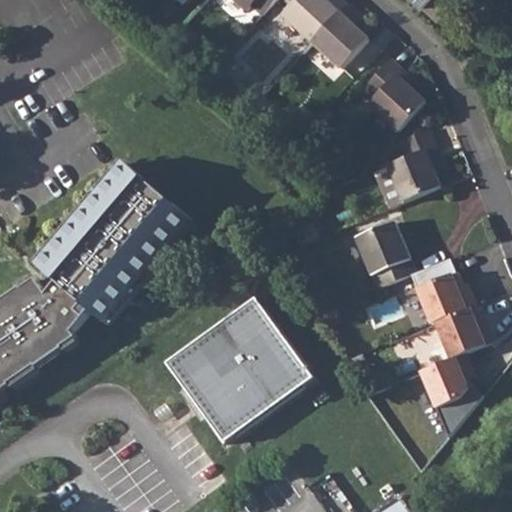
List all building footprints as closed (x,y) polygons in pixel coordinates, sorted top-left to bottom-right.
[(234,0),(249,13),(255,7),(266,17),(281,0),(234,0)] [(302,0),(286,18),(316,44),(350,7),(341,0),(337,0),(332,6),(328,2),(325,0),(302,0)] [(415,0),(441,24),(462,0),(461,0),(415,0)] [(350,7),(316,44),(345,71),(372,42),(357,30),(353,26),(361,18),(350,7)] [(411,88),(401,79),(406,74),(394,63),(367,93),(378,102),(373,108),(402,134),(429,105),(411,88)] [(297,146),(304,138),(317,124),(304,112),(284,134),(297,146)] [(434,165),(444,161),(431,130),(404,141),(410,158),(391,166),(398,184),(384,189),(391,210),(406,204),(444,189),(436,171),(434,165)] [(0,392),(38,367),(38,369),(65,350),(65,348),(75,333),(92,312),(106,323),(194,221),(127,164),(39,266),(59,283),(48,295),(37,279),(23,289),(22,288),(0,303),(0,392)] [(398,223),(361,238),(382,291),(420,276),(398,223)] [(422,292),(436,328),(440,326),(481,310),(475,294),(470,295),(462,276),(422,292)] [(260,297),(170,364),(230,445),(320,378),(260,297)] [(489,331),(481,310),(440,326),(455,363),(470,357),(500,346),(494,330),(489,331)] [(455,363),(425,376),(440,413),(464,403),(475,390),(469,376),(476,373),(470,357),(455,363)] [(415,511),(403,496),(380,511),(415,511)]
